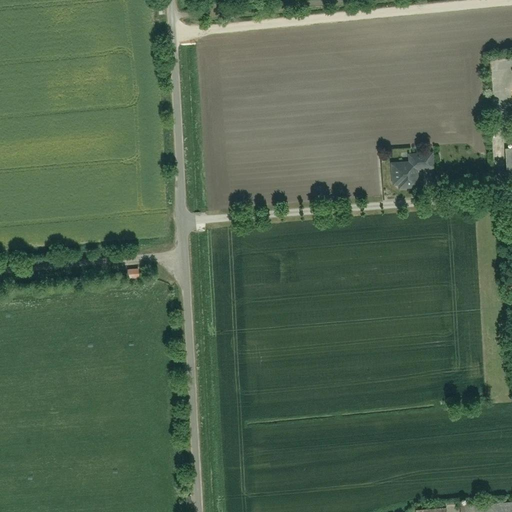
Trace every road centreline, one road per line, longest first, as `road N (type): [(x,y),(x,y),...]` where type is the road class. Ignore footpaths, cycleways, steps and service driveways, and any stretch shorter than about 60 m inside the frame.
road 1 (unclassified): [(170,0),(199,511)]
road 2 (track): [(186,258),(0,274)]
